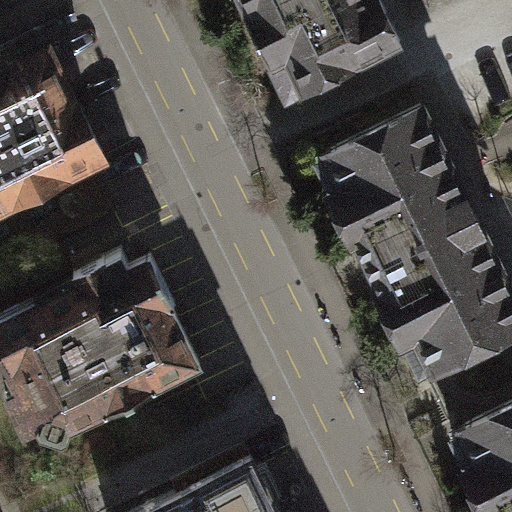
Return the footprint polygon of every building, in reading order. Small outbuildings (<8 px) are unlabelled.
[(304,82),(403,36),(386,0),(244,0),(272,58),(289,50),(304,82)] [(0,202),(101,154),(49,45),(8,64),(0,46),(0,202)] [(420,100),(330,143),(348,179),(332,187),(403,331),(418,324),(435,358),(511,320),(511,287),(494,252),(478,259),(464,231),(479,224),(464,193),(449,200),(434,169),(450,161),(420,100)] [(16,383),(5,388),(24,426),(64,433),(66,421),(197,357),(169,303),(175,300),(151,251),(128,263),(119,243),(69,268),(73,277),(0,310),(0,354),(4,363),(8,366),(16,383)] [(511,511),(511,394),(465,418),(482,454),(467,461),(491,511),(511,511)] [(278,511),(249,452),(125,511),(278,511)]
